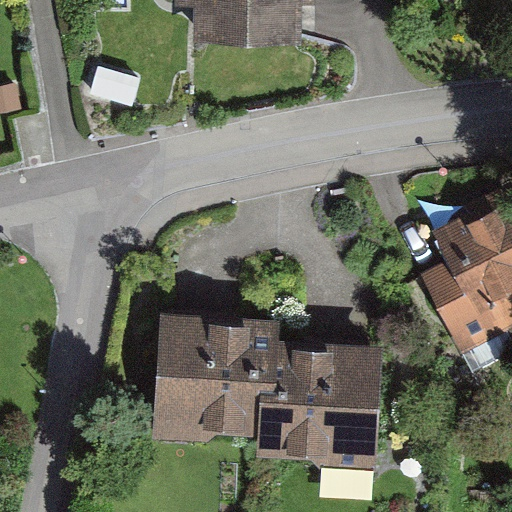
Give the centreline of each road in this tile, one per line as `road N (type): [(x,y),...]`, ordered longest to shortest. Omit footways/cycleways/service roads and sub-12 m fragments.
road 1 (residential): [(511,107),(389,124),(100,186)]
road 2 (residential): [(100,186),(44,511)]
